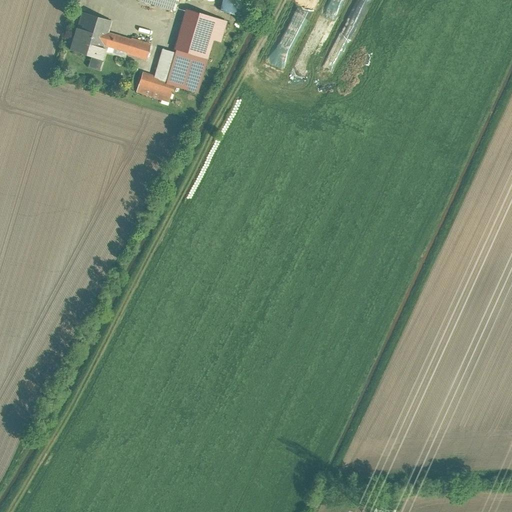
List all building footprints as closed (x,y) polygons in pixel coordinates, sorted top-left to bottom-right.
[(129,0),(173,14),(177,0),(129,0)] [(221,0),(218,12),(238,17),(242,0),(221,0)] [(113,21),(83,13),(74,48),(104,56),(107,45),(110,32),(113,21)] [(220,21),(191,13),(170,82),(199,91),(220,21)] [(153,43),(110,32),(107,45),(150,56),(153,43)] [(145,73),(139,91),(171,102),(177,84),(170,82),(145,73)]
